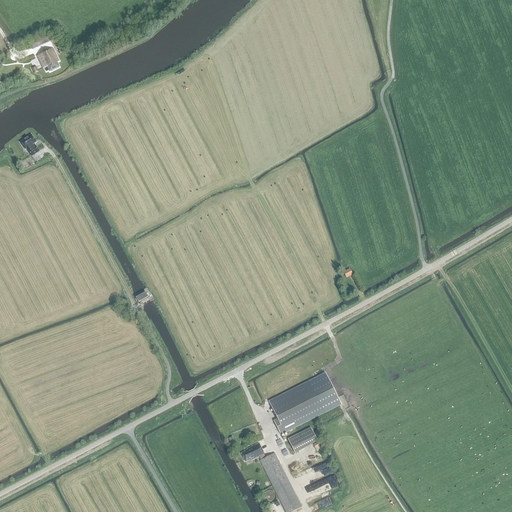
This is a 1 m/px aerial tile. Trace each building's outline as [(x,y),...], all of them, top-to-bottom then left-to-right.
[(42,37),(46,43),(51,41),(48,34),(42,37)] [(50,72),(59,67),(57,62),(59,61),(53,49),(37,56),(43,69),(44,68),(46,72),(49,70),(50,72)] [(25,139),(20,142),(25,149),(27,147),(29,151),(32,156),(39,151),(36,146),(35,147),(33,143),(36,142),(31,135),(28,137),(24,139),(25,139)] [(23,162),(26,168),(35,164),(31,157),(23,162)] [(344,272),(346,277),(352,274),(350,269),(344,272)] [(138,303),(148,297),(145,292),(136,298),(138,303)] [(325,413),(309,383),(269,403),(277,420),(274,422),(280,435),(325,413)] [(288,439),(295,453),(317,441),(311,428),(288,439)] [(259,461),(285,511),(292,511),(302,507),(274,453),(265,458),(263,454),(264,453),(258,443),(245,450),(246,451),(241,454),(245,463),(251,460),(258,457),(260,460),(259,461)]
